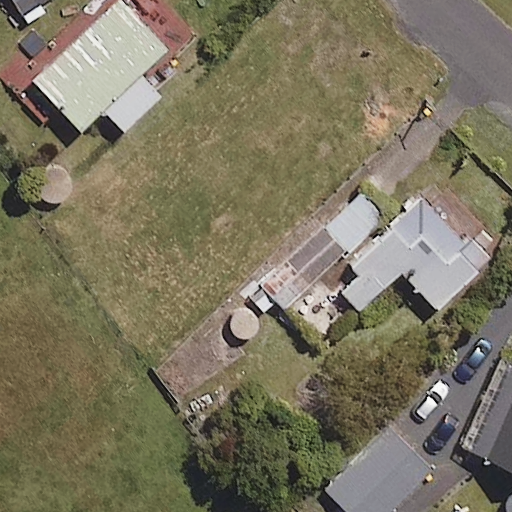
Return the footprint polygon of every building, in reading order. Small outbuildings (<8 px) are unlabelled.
[(53,0),(6,0),(24,23),(53,0)] [(158,45),(114,0),(106,0),(25,80),(71,127),(93,106),(116,129),(152,93),(131,71),(158,45)] [(281,176),(307,150),(330,172),(352,149),(277,75),(255,99),(245,89),(199,137),(225,162),(246,141),(281,176)] [(354,195),(245,297),(259,313),(272,301),(279,308),(375,218),(354,195)] [(478,259),(417,195),(326,280),(353,309),(394,270),(428,306),(478,259)] [(252,247),(233,226),(195,260),(214,281),(252,247)] [(511,362),(507,361),(465,450),(511,471),(511,362)] [(383,511),(427,467),(383,425),(321,490),(343,511),(383,511)]
